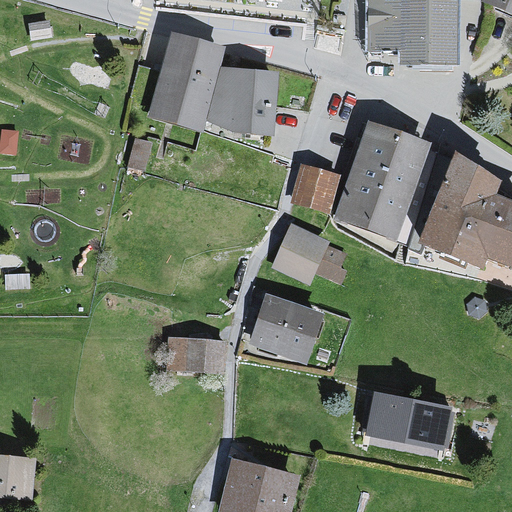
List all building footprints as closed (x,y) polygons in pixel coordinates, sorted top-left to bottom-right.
[(398,0),(364,0),(364,43),(397,44),(398,0)] [(449,0),(398,0),(397,44),(396,63),(448,64),(449,0)] [(511,0),(478,0),(511,13),(511,0)] [(49,23),(28,26),(30,43),(52,40),(49,23)] [(222,50),(170,34),(146,114),(197,130),(201,118),(215,71),(222,50)] [(264,139),(275,74),(215,71),(201,118),(264,139)] [(346,131),(318,121),(307,149),(336,159),(346,131)] [(431,147),(367,122),(330,214),(395,240),(431,147)] [(152,140),(129,138),(127,168),(150,169),(152,140)] [(503,182),(455,154),(416,242),(423,245),(476,266),(484,253),(511,264),(511,198),(498,192),(503,182)] [(332,174),(298,164),(287,201),(321,211),(332,174)] [(322,242),(287,223),(269,259),(304,276),(309,269),(322,242)] [(309,269),(333,281),(341,266),(331,261),(337,249),(322,242),(309,269)] [(511,264),(484,253),(476,266),(423,245),(420,256),(511,291),(511,264)] [(319,315),(258,293),(241,339),(302,361),(319,315)] [(215,341),(171,339),(170,371),(214,373),(215,341)] [(449,409),(369,392),(360,431),(441,448),(449,409)] [(29,461),(0,458),(0,501),(25,503),(29,461)] [(281,511),(288,475),(228,464),(219,511),(281,511)]
